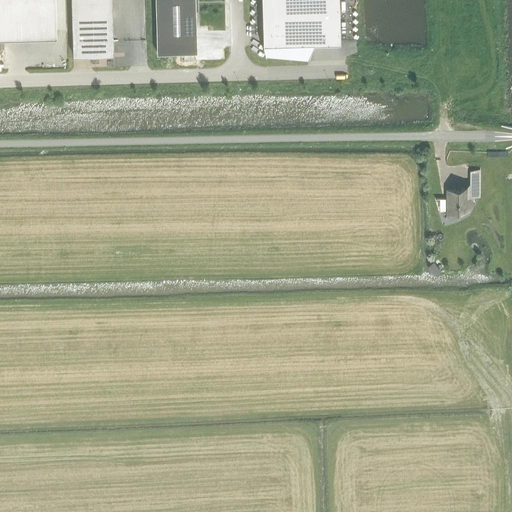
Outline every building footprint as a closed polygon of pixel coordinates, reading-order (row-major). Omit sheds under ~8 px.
[(0,0),(0,32),(56,31),(55,0),(0,0)] [(111,0),(71,0),(73,55),(113,54),(113,42),(111,0)] [(195,3),(195,0),(155,0),(157,53),(197,51),(195,3)] [(261,0),(263,36),(263,44),(264,49),(266,57),(267,57),(266,56),(306,60),(306,61),(314,42),(323,42),(331,42),(340,41),(338,0),(261,0)] [(445,219),(447,219),(447,215),(447,210),(470,210),(470,197),(480,197),(480,189),(445,189),(445,219)]
